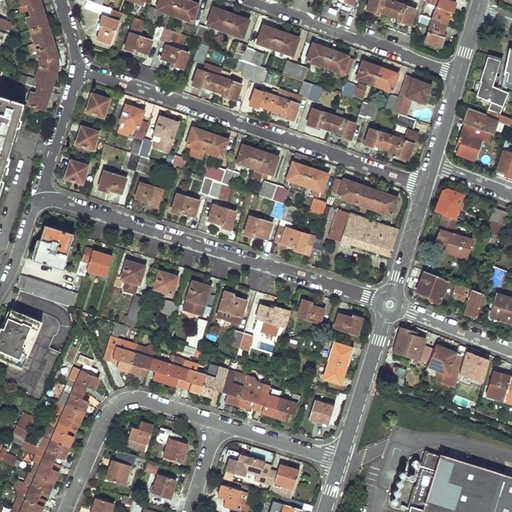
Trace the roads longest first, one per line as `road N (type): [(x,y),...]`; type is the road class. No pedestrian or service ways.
road 1 (residential): [(425,185),(79,69)]
road 2 (residential): [(39,191),(377,299)]
road 3 (residential): [(219,423),(141,399),(120,404),(105,418),(66,511)]
road 4 (residential): [(458,74),(249,0)]
road 5 (tertiary): [(384,316),(339,460)]
road 6 (residential): [(79,69),(39,191)]
road 7 (residential): [(339,460),(219,423)]
